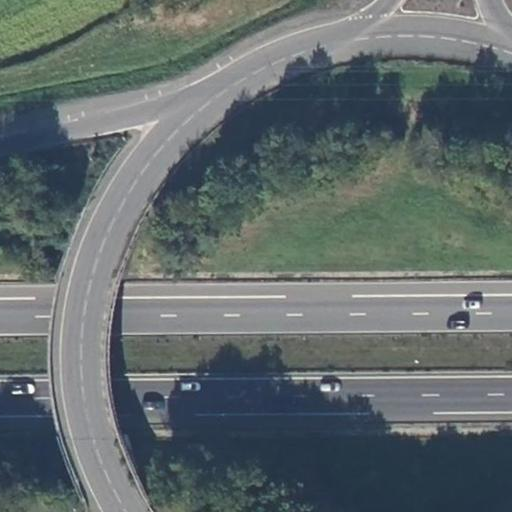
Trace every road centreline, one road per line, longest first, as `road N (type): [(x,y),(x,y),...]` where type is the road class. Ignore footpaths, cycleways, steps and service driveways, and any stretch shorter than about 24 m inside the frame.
road 1 (trunk): [(0,400),(511,395)]
road 2 (trunk): [(511,311),(0,314)]
road 3 (trunk): [(216,95),(145,168),(94,281),(89,392),(106,464),(129,511)]
road 4 (trunk): [(216,95),(0,141)]
road 5 (trunk): [(511,50),(448,35),(355,36)]
road 6 (trunk): [(355,36),(305,48),(216,95)]
